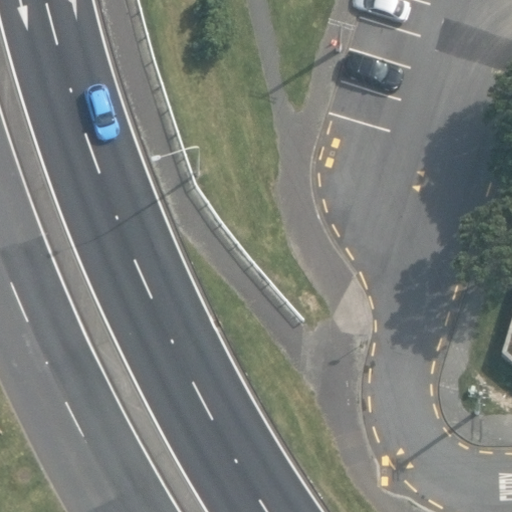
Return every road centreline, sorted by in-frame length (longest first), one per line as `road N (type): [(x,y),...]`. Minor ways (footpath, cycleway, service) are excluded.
road 1 (trunk): [(60,0),(119,222),(204,407),(269,511)]
road 2 (residential): [(401,378),(426,165),(479,0)]
road 3 (trunk): [(129,511),(0,254)]
road 4 (residential): [(401,378),(407,429),(449,476),(511,485)]
